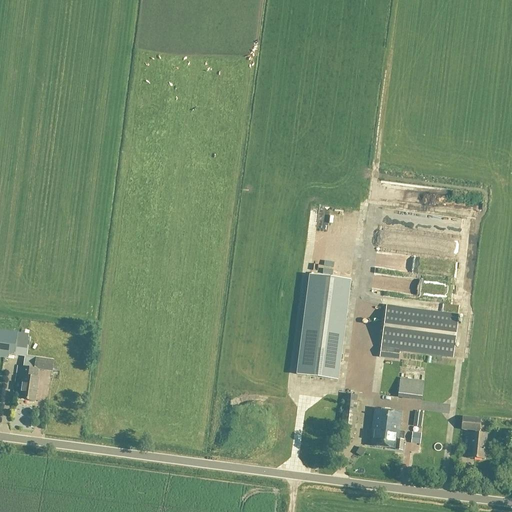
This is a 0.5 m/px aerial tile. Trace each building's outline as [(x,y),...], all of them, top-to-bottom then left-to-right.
[(296,375),(297,376),(336,381),(349,283),(309,278),(296,375)] [(386,308),(379,359),(398,361),(399,352),(451,359),(456,318),(386,308)] [(0,332),(0,358),(7,360),(7,356),(13,357),(15,349),(25,351),(28,336),(20,335),(17,334),(0,332)] [(53,362),(24,358),(24,359),(23,369),(17,368),(15,378),(21,379),(18,402),(34,404),(37,379),(33,379),(34,370),(51,373),(53,362)] [(353,388),(352,371),(342,371),(343,388),(353,388)] [(395,400),(418,400),(418,382),(395,381),(395,400)] [(352,440),(356,397),(343,396),(340,439),(352,440)] [(401,452),(404,433),(398,433),(401,415),(373,411),(370,431),(372,432),(370,447),(394,450),(394,451),(401,452)] [(420,429),(421,415),(413,414),(412,428),(420,429)] [(478,433),(479,420),(462,419),(461,431),(478,433)] [(410,441),(415,441),(414,445),(419,446),(419,442),(420,435),(411,434),(410,441)] [(483,460),(486,436),(469,434),(467,447),(468,447),(467,458),(483,460)]
